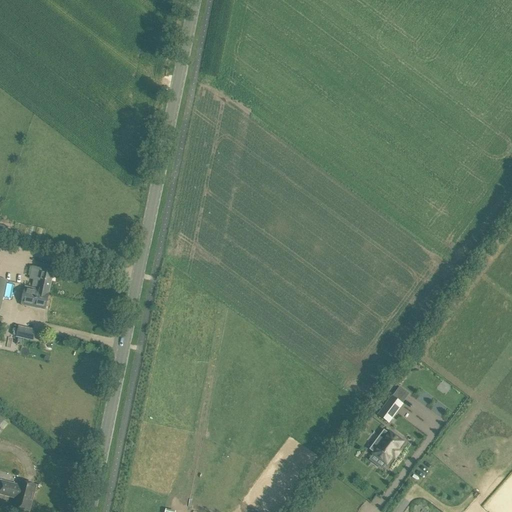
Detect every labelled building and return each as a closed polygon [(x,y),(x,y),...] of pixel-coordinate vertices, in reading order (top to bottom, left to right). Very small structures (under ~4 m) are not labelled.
[(30,266),(28,279),(32,280),(31,287),(40,289),(40,291),(49,293),(53,275),(54,268),(41,265),(40,268),(30,266)] [(45,311),(49,293),(40,291),(40,289),(31,287),(30,288),(25,287),(21,306),(45,311)] [(18,327),(16,338),(33,342),(35,331),(18,327)] [(392,397),(378,415),(389,423),(402,404),(392,397)] [(484,428),(511,449),(511,417),(500,407),(484,428)] [(384,430),(369,450),(374,453),(373,454),(387,464),(392,456),(394,458),(398,451),(397,450),(402,443),(389,433),(384,430)] [(511,465),(475,438),(456,463),(511,504),(511,465)] [(0,467),(14,473),(17,465),(1,460),(0,462),(0,467)] [(487,511),(443,477),(423,501),(436,511),(487,511)] [(1,479),(0,482),(0,492),(12,496),(13,494),(16,495),(14,505),(18,506),(18,509),(23,510),(25,508),(29,509),(36,484),(21,480),(19,484),(1,479)]
